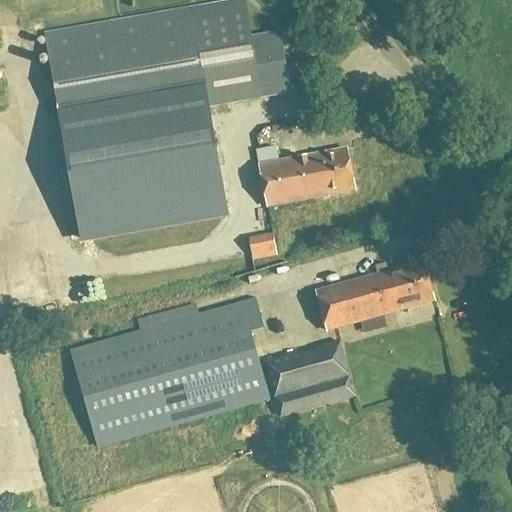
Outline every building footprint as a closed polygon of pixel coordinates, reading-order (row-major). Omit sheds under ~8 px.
[(244,0),(237,0),(45,34),(64,141),(66,151),(69,167),(59,169),(61,180),(71,179),(80,232),(71,234),(72,241),(227,213),(212,125),(210,115),(208,106),(262,96),(291,91),(280,32),(251,37),(244,0)] [(333,117),(342,115),(341,107),(332,108),(333,117)] [(268,207),(357,190),(349,148),(260,166),(268,207)] [(273,233),(249,238),(253,261),(277,256),(273,233)] [(189,267),(236,264),(235,245),(188,247),(189,267)] [(328,331),(435,301),(422,254),(410,257),(412,266),(317,292),(328,331)] [(252,333),(266,329),(257,298),(71,351),(99,449),(272,400),(252,333)] [(281,419),(358,398),(341,340),(264,362),(281,419)] [(68,409),(74,429),(85,426),(79,406),(68,409)] [(242,414),(248,435),(259,432),(254,411),(242,414)] [(511,448),(511,424),(497,429),(502,446),(511,443),(511,448)]
